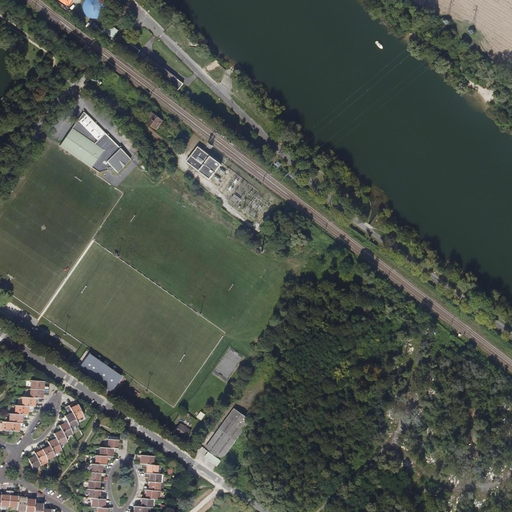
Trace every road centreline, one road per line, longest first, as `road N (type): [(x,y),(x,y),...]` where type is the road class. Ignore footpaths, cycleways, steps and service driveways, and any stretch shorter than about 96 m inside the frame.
road 1 (unclassified): [(0,335),(263,511)]
road 2 (unclassified): [(0,186),(71,82),(140,15)]
